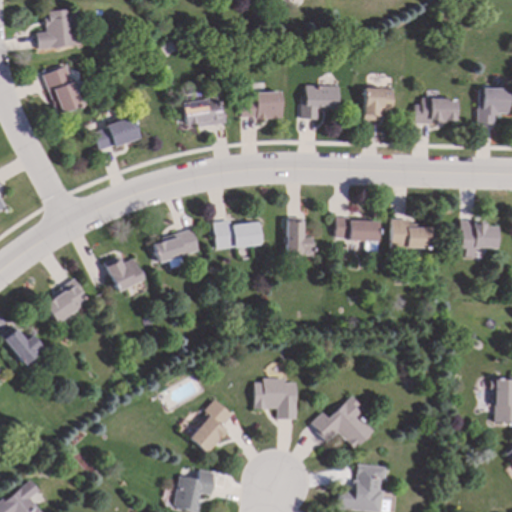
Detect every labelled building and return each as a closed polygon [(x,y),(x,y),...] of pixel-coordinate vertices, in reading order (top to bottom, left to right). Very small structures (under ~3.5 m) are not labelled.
[(35,50),(73,46),(70,10),(43,12),(44,33),(33,34),(35,50)] [(40,75),(54,115),(78,107),(64,67),(40,75)] [(314,120),(314,109),(335,110),(335,87),(302,86),(302,100),(298,99),(297,120),(314,120)] [(389,111),(389,89),(361,88),(361,121),(376,121),(376,111),(389,111)] [(278,118),(278,94),(238,95),(238,120),(278,118)] [(223,123),(220,106),(215,107),(214,98),(179,104),(182,126),(194,124),(194,128),(223,123)] [(453,100),(419,99),(418,105),(411,105),(411,124),(428,124),(428,122),(453,123),(453,100)] [(95,152),(135,140),(129,119),(89,131),(95,152)] [(282,220),(282,257),(308,256),(308,239),(300,239),(299,220),(282,220)] [(374,241),(374,221),(332,220),(332,240),(374,241)] [(430,249),(430,228),(405,228),(405,220),(387,220),(387,249),(430,249)] [(209,224),(212,250),(258,245),(256,223),(227,226),(226,222),(209,224)] [(494,249),(494,225),(457,224),(456,250),(462,250),(462,258),(472,258),(472,249),(494,249)] [(194,253),(189,232),(149,241),(154,262),(194,253)] [(131,260),(118,265),(115,258),(102,263),(112,292),(139,282),(131,260)] [(47,295),(50,300),(41,305),(52,324),(85,303),(71,280),(47,295)] [(18,365),(40,352),(30,336),(21,341),(14,330),(1,338),(18,365)] [(250,384),(251,410),(274,409),(274,420),(293,420),(293,384),(280,384),(280,379),(259,379),(259,383),(250,384)] [(511,380),(488,380),(488,390),(492,390),(492,423),(511,423),(511,380)] [(371,431),(351,410),(357,405),(349,397),(325,419),(319,413),(306,425),(322,442),(334,432),(350,450),(371,431)] [(184,437),(204,454),(223,433),(218,429),(229,416),(214,403),(184,437)] [(334,510),(355,511),(377,511),(379,491),(376,490),(377,479),(382,480),(383,468),(353,465),(351,490),(335,489),(334,510)] [(176,477),(170,510),(181,511),(192,511),(195,494),(208,497),(212,473),(196,470),(194,480),(176,477)] [(38,511),(27,499),(36,491),(26,480),(0,502),(0,511),(38,511)]
